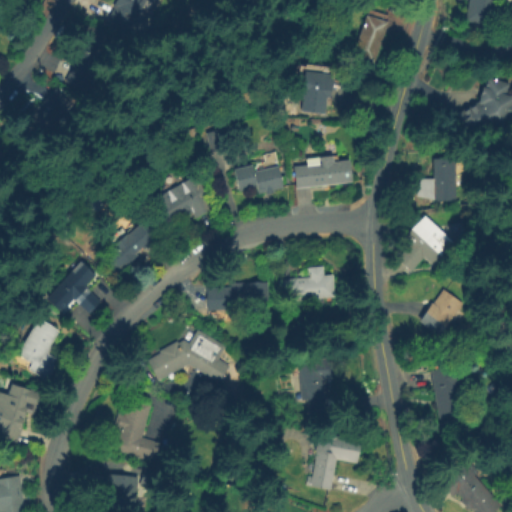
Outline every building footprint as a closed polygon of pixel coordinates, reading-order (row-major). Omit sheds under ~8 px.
[(146,0),(140,14),(150,19),(144,31),(133,26),(129,33),(107,21),(114,8),(113,7),(116,0),(146,0)] [(479,33),(481,24),(465,21),(468,0),(495,0),(491,27),(493,27),(491,35),(479,33)] [(369,10),(388,16),(386,22),(388,23),(375,64),(353,57),(366,15),(368,16),(369,10)] [(87,26),(108,36),(94,67),(97,68),(92,79),(90,78),(84,91),(65,82),(80,50),(77,49),(87,26)] [(305,65),(332,68),(329,98),(326,98),(324,114),(300,111),(302,93),(295,92),(296,83),(284,82),(284,76),(297,77),(299,67),(305,67),(305,65)] [(477,104),(481,92),(479,91),(480,87),(484,88),(487,79),(508,85),(505,96),(511,97),(511,100),(510,106),(511,107),(508,116),(507,116),(503,129),(483,123),(465,133),(455,115),(477,104)] [(55,90),(73,106),(39,142),(18,122),(31,108),(35,112),(55,90)] [(209,153),(204,134),(224,128),(227,138),(224,138),(227,149),(209,153)] [(295,189),(293,167),(320,164),(319,158),(331,156),(332,162),(348,161),(351,182),(295,189)] [(420,180),(433,179),(432,160),(454,159),(456,201),(435,202),(435,201),(415,196),(420,180)] [(233,170),(251,165),(253,172),(276,166),(282,189),(257,195),(255,188),(238,192),(233,170)] [(175,169),(179,170),(185,181),(193,176),(212,208),(194,219),(190,212),(183,216),(182,214),(165,224),(151,200),(154,194),(160,190),(164,175),(175,169)] [(397,259),(407,247),(401,242),(409,230),(423,217),(459,247),(439,270),(423,257),(411,271),(397,259)] [(98,259),(111,248),(110,247),(113,245),(108,240),(121,228),(125,233),(125,234),(126,235),(140,223),(155,240),(143,251),(141,248),(135,254),(137,256),(113,276),(98,259)] [(44,300),(77,263),(93,277),(84,287),(100,302),(89,315),(71,300),(60,313),(44,300)] [(307,269),(322,267),(323,276),(331,275),(334,297),(294,302),(294,298),(280,300),(278,281),(308,278),(307,269)] [(266,283),(268,301),(248,303),(249,308),(207,311),(207,306),(205,300),(206,297),(206,290),(232,287),(232,284),(243,283),(244,284),(250,284),(255,282),(260,283),(266,283)] [(418,322),(431,303),(432,304),(442,290),(462,304),(450,322),(449,321),(438,336),(418,322)] [(57,360),(45,381),(26,371),(27,370),(6,358),(10,350),(17,354),(36,320),(56,331),(48,345),(51,347),(46,355),(57,360)] [(180,339),(186,342),(194,329),(222,346),(215,358),(226,364),(215,382),(185,363),(155,380),(143,360),(157,352),(156,350),(173,340),(174,342),(180,339)] [(329,358),(331,381),(323,382),(325,397),(326,397),(327,407),(326,407),(327,419),(307,422),(307,416),(310,415),(308,400),(301,401),(297,363),(320,361),(320,359),(329,358)] [(439,425),(430,372),(464,366),(468,385),(454,387),(460,422),(439,425)] [(40,393),(33,415),(26,413),(17,443),(0,438),(0,397),(5,399),(9,385),(29,391),(29,390),(40,393)] [(150,406),(141,438),(159,444),(154,462),(114,450),(119,431),(113,429),(117,414),(124,416),(129,399),(150,406)] [(360,440),(356,464),(335,460),(330,490),(305,485),(307,477),(311,477),(314,460),(313,460),(315,452),(314,452),(317,433),(338,437),(338,436),(360,440)] [(440,485),(467,461),(477,472),(473,476),(500,506),(493,511),(472,511),(470,509),(468,511),(459,502),(462,500),(456,493),(452,497),(440,485)] [(102,511),(106,475),(128,477),(124,511),(102,511)] [(0,511),(0,479),(15,477),(17,486),(20,485),(24,511),(0,511)]
